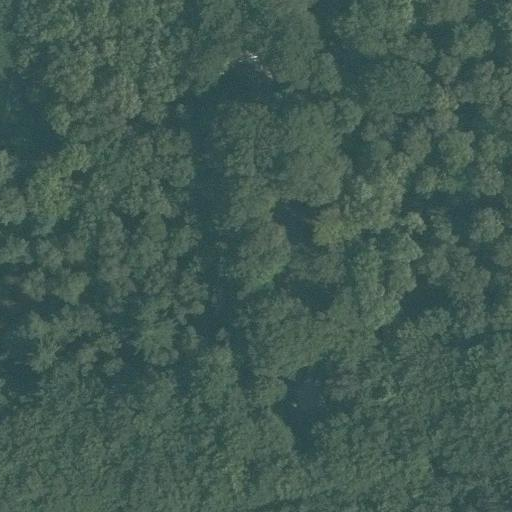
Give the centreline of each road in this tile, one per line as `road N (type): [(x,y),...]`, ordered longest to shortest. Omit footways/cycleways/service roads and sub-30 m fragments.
road 1 (unclassified): [(318,409),(247,0)]
road 2 (unclassified): [(318,409),(0,442)]
road 3 (unclassified): [(511,390),(318,409)]
